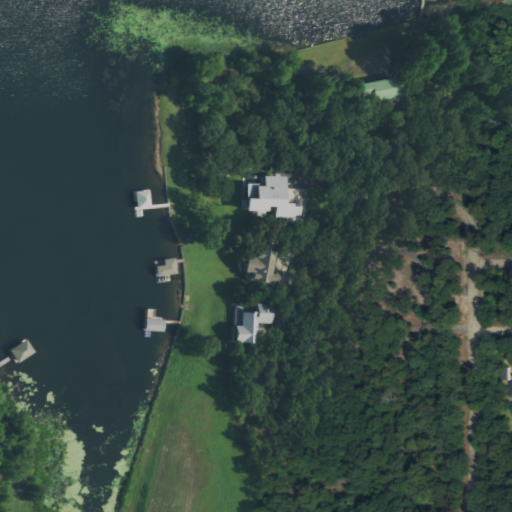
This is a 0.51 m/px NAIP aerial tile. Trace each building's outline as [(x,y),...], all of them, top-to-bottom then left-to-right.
[(361,82),(363,100),(375,99),(375,101),(404,98),(403,86),(397,87),(396,79),(361,82)] [(283,204),(283,175),(261,175),(260,186),(252,186),(252,198),(244,198),(243,210),(254,211),(254,217),(265,217),(265,207),(272,207),(272,217),(282,217),(282,222),(305,223),(305,204),(283,204)] [(276,251),(255,250),(255,257),(245,256),(244,272),(252,273),(251,283),(286,285),(286,278),(275,277),(276,251)] [(163,259),(164,265),(156,266),(157,275),(178,274),(176,258),(163,259)] [(235,343),(260,343),(260,323),(275,323),(276,305),(258,304),(257,312),(242,311),(242,325),(235,325),(235,343)]
